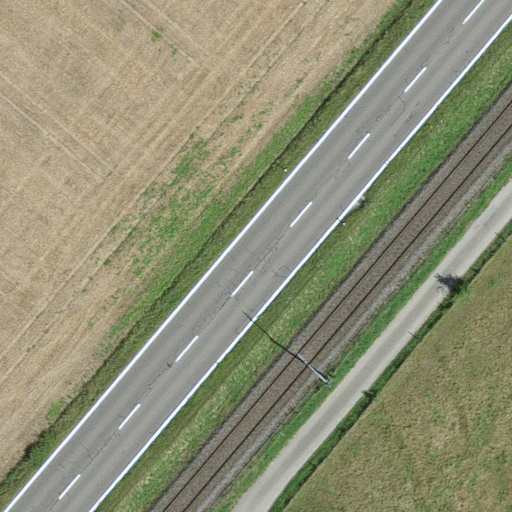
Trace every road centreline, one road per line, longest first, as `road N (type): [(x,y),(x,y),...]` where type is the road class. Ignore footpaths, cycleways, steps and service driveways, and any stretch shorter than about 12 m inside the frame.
road 1 (primary): [(47,511),(482,0)]
road 2 (track): [(255,511),(511,200)]
